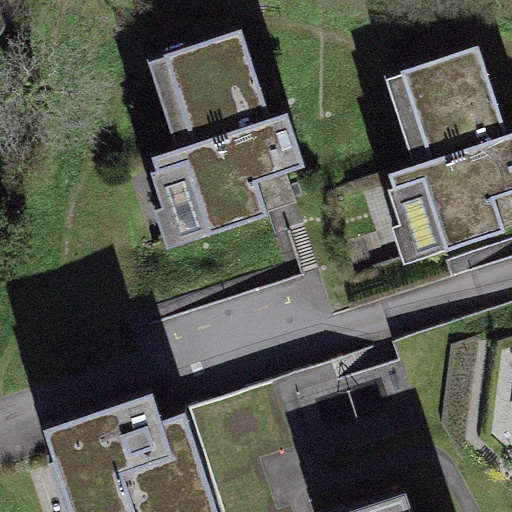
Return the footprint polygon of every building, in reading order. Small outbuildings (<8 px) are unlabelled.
[(0,38),(11,20),(0,13),(0,38)] [(460,26),(366,55),(392,138),(362,147),(390,236),(511,198),(511,143),(503,115),(489,119),(460,26)] [(239,44),(145,72),(173,163),(150,170),(174,251),(303,212),(279,130),(266,134),(239,44)] [(209,511),(172,391),(30,436),(53,511),(209,511)] [(430,511),(425,496),(375,511),(430,511)]
